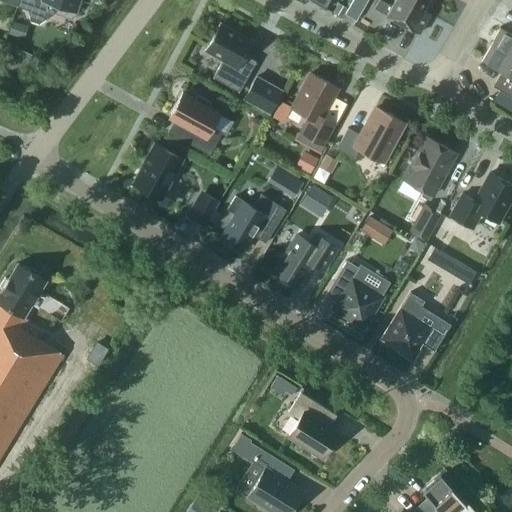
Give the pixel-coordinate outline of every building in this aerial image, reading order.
[(19,0),(17,6),(29,10),(32,21),(40,24),(57,12),(59,4),(76,10),(79,0),(19,0)] [(311,0),(326,9),(331,0),(311,0)] [(368,0),(353,0),(348,9),(346,14),(357,20),(368,0)] [(431,13),(423,9),(406,0),(396,0),(393,6),(382,0),(379,0),(375,8),(387,15),(419,33),(431,13)] [(406,0),(423,9),(427,0),(406,0)] [(339,3),(334,12),(343,18),(346,14),(348,9),(339,3)] [(24,38),(29,26),(14,21),(10,33),(24,38)] [(214,77),(240,91),(257,61),(245,54),(252,41),(221,24),(207,50),(224,59),(214,77)] [(491,43),(511,55),(511,33),(500,27),(491,43)] [(511,55),(491,43),(482,60),(505,73),(497,88),(511,96),(511,55)] [(297,140),(319,152),(335,123),(323,116),(338,87),(312,73),(292,108),(305,115),(307,121),(297,140)] [(243,99),(270,114),(284,90),(257,75),(243,99)] [(197,94),(194,98),(183,92),(169,116),(190,128),(183,140),(210,154),(221,133),(211,127),(219,112),(209,106),(211,102),(197,94)] [(360,147),(385,161),(405,123),(375,107),(361,134),(348,127),(337,148),(355,158),(360,147)] [(405,179),(433,195),(456,152),(428,137),(405,179)] [(133,183),(161,198),(183,158),(155,143),(133,183)] [(318,158),(304,150),(296,165),(310,173),(318,158)] [(338,160),(326,153),(319,166),(331,173),(338,160)] [(480,216),(485,214),(498,222),(511,197),(511,183),(491,172),(475,200),(463,193),(451,215),(473,228),(480,216)] [(304,182),(295,177),(286,191),(294,197),(304,182)] [(220,201),(202,190),(187,214),(205,225),(220,201)] [(287,209),(268,198),(262,193),(254,206),(236,195),(227,209),(235,214),(221,238),(241,251),(256,228),(270,236),(287,209)] [(410,228),(414,230),(429,238),(443,211),(425,201),(410,228)] [(360,230),(383,245),(392,230),(369,215),(360,230)] [(293,283),(297,286),(311,264),(323,271),(338,247),(316,234),(311,242),(298,234),(274,271),(279,274),(280,279),(283,283),(288,284),(293,283)] [(476,271),(468,266),(454,258),(446,271),(460,278),(469,283),(476,271)] [(364,327),(383,297),(352,278),(359,267),(347,260),(334,281),(346,288),(333,308),(364,327)] [(0,453),(61,352),(19,327),(25,317),(23,316),(45,278),(18,262),(0,292),(0,453)] [(410,292),(401,308),(382,338),(401,350),(400,352),(413,360),(419,350),(418,349),(422,342),(434,350),(448,328),(450,324),(421,306),(425,301),(410,292)] [(297,387),(290,383),(286,391),(292,395),(297,387)] [(288,435),(322,457),(338,432),(316,418),(324,406),(301,392),(288,412),(299,419),(288,435)] [(251,459),(259,446),(250,441),(251,439),(242,434),(235,445),(233,444),(230,449),(250,461),(251,459)] [(266,469),(249,496),(273,511),(289,511),(289,509),(301,490),(278,475),(286,464),(259,446),(251,459),(266,469)] [(439,511),(473,511),(440,474),(422,490),(441,511),(439,511)] [(187,511),(207,511),(212,504),(198,495),(187,511)]
